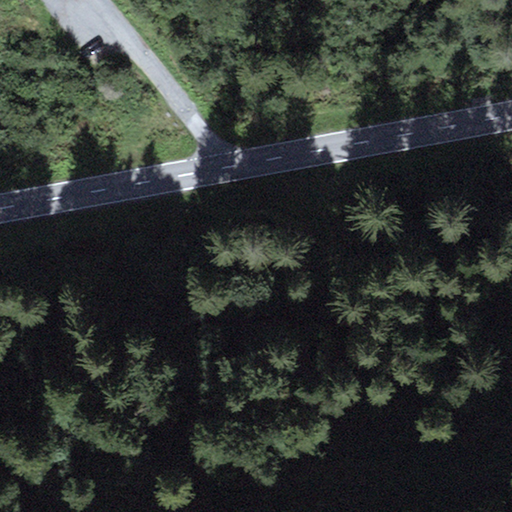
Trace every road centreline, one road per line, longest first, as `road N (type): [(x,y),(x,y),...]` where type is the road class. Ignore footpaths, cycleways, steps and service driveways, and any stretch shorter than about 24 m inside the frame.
road 1 (tertiary): [(511,116),(0,209)]
road 2 (track): [(223,167),(101,0)]
